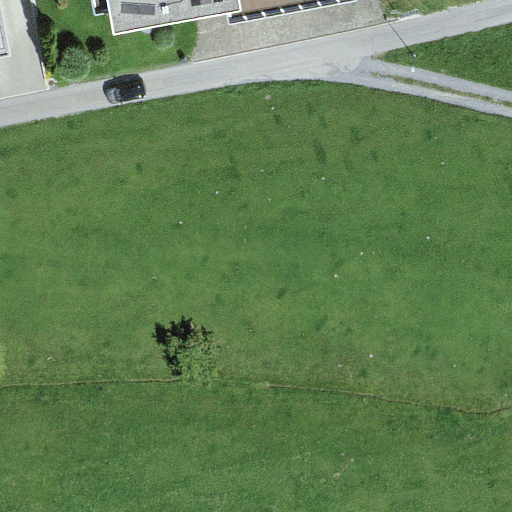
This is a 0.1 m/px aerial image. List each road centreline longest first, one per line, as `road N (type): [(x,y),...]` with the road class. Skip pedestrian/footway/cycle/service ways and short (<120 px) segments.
road 1 (track): [(511,9),(316,64),(0,120)]
road 2 (track): [(511,111),(316,64)]
